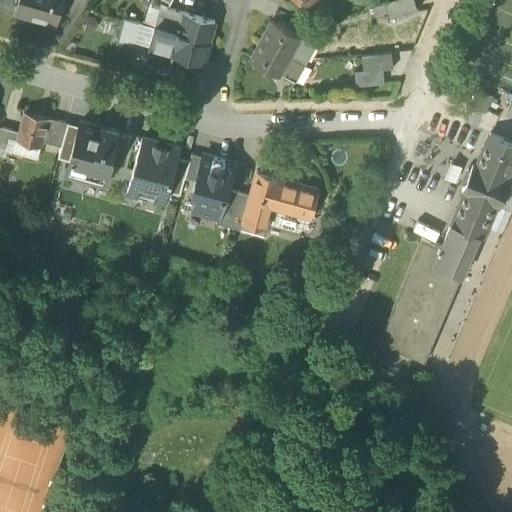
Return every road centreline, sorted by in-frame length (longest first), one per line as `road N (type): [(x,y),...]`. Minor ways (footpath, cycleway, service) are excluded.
road 1 (unclassified): [(312,336),(401,120)]
road 2 (residential): [(0,67),(206,126)]
road 3 (residential): [(206,126),(401,120)]
road 4 (residential): [(206,126),(247,0)]
road 5 (unclassified): [(401,120),(457,0)]
